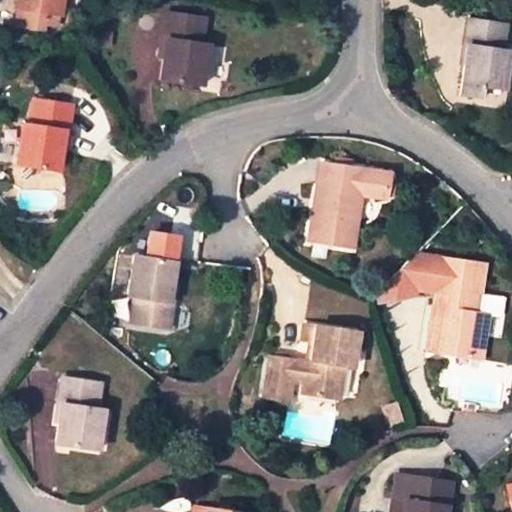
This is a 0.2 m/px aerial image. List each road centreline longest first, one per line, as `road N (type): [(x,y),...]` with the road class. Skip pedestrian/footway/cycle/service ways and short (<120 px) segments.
road 1 (residential): [(357,106),(213,135),(151,169),(36,289),(0,345)]
road 2 (residential): [(497,205),(439,149),(357,106)]
